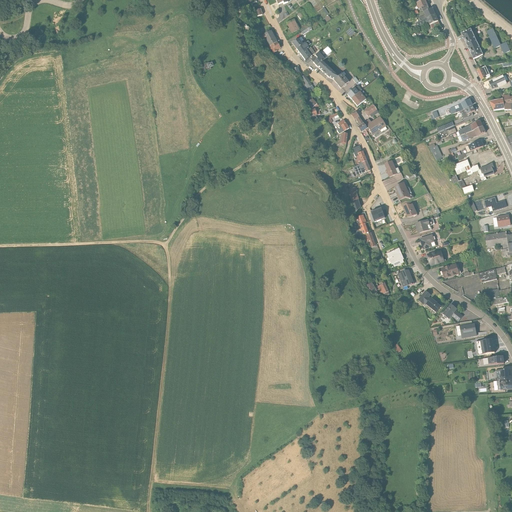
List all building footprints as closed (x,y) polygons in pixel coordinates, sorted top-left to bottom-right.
[(257,6),(255,0),(254,0),(246,2),(249,8),(257,6)] [(425,0),(418,0),(416,1),(419,9),(422,8),(428,5),(425,0)] [(434,13),(432,6),(429,8),(423,10),(424,13),(418,16),(420,19),(434,13)] [(262,16),(260,10),(254,12),(253,9),(248,10),(251,22),(256,21),(256,20),(259,19),(258,17),(262,16)] [(307,18),(299,9),(295,12),(297,15),(296,15),(301,22),(307,18)] [(440,25),(434,13),(420,19),(414,21),(416,25),(427,20),(432,29),(440,25)] [(294,20),(287,24),(291,34),(299,29),(297,24),(296,25),(294,20)] [(305,24),(299,28),(301,32),(308,27),(307,26),(305,24)] [(308,27),(301,32),(303,35),(312,29),(310,26),(308,27)] [(486,29),(493,47),(499,44),(500,43),(492,26),(486,29)] [(461,32),(473,58),(482,53),(470,28),(461,32)] [(276,43),(271,32),(265,35),(259,37),(263,47),(265,45),(264,42),(266,41),(269,48),(276,43)] [(301,38),(292,44),(296,50),(304,44),(301,38)] [(304,44),(296,50),(299,54),(306,50),(308,48),(307,47),(309,45),(308,43),(309,42),(308,41),(304,44)] [(499,44),(503,52),(509,49),(505,41),(500,43),(499,44)] [(276,43),(269,48),(268,48),(272,55),(277,52),(277,51),(280,49),(276,43)] [(306,50),(299,54),(305,61),(314,54),(310,48),(306,51),(306,50)] [(317,60),(313,63),(316,67),(323,61),(326,59),(324,57),(327,56),(323,52),(321,54),(320,52),(314,57),(317,60)] [(323,61),(316,67),(322,73),(328,66),(323,61)] [(476,69),(481,79),(490,74),(485,65),(476,69)] [(328,66),(322,73),(328,79),(333,72),(328,66)] [(297,69),(291,70),(292,76),(299,75),(300,78),(304,75),(303,74),(300,75),(300,74),(299,74),(297,69)] [(207,70),(201,72),(203,79),(210,76),(209,75),(212,74),(211,70),(208,71),(207,70)] [(333,72),(328,79),(330,79),(331,79),(333,81),(338,77),(333,72)] [(338,77),(333,81),(337,85),(345,78),(344,76),(345,75),(343,73),(338,77)] [(498,86),(506,82),(505,79),(507,78),(504,74),(503,75),(502,75),(489,81),(492,87),(497,84),(498,86)] [(304,77),(298,81),(305,91),(311,86),(304,77)] [(345,78),(337,85),(340,90),(343,87),(344,88),(346,86),(345,85),(349,83),(345,78)] [(351,100),(359,92),(361,91),(358,86),(347,95),(348,97),(350,99),(351,100)] [(359,92),(351,100),(357,107),(366,100),(359,92)] [(502,97),(489,100),(493,109),(504,107),(503,103),(511,101),(511,94),(509,95),(509,93),(502,94),(502,97)] [(463,108),(472,104),(469,98),(450,105),(449,103),(445,105),(446,108),(445,109),(446,112),(444,113),(445,116),(459,110),(463,108)] [(305,107),(306,114),(316,110),(318,108),(311,101),(305,107)] [(474,109),(472,104),(463,108),(459,110),(462,118),(472,114),(471,111),(474,109)] [(373,105),(364,112),(367,116),(376,110),(373,105)] [(318,110),(316,110),(306,114),(307,120),(320,116),(318,110)] [(355,113),(351,116),(354,121),(355,120),(360,127),(357,128),(361,133),(364,131),(366,130),(363,125),(355,113)] [(337,114),(327,118),(330,124),(332,123),(330,120),(334,118),(335,120),(338,118),(337,116),(338,116),(337,114)] [(368,121),(363,125),(366,130),(364,131),(366,134),(367,134),(366,132),(369,131),(372,136),(379,131),(382,134),(387,131),(385,128),(379,118),(370,124),(368,121)] [(479,119),(469,124),(472,129),(482,125),(479,119)] [(451,120),(436,127),(437,130),(453,124),(451,120)] [(339,130),(336,132),(339,136),(340,135),(348,130),(343,121),(337,125),(339,128),(338,129),(339,130)] [(472,129),(469,124),(458,129),(460,134),(472,129)] [(456,130),(453,125),(438,132),(440,137),(445,136),(443,133),(445,132),(446,134),(447,133),(448,134),(456,131),(456,130)] [(485,131),(482,125),(472,129),(460,134),(457,135),(459,140),(461,139),(462,140),(485,131)] [(345,145),(347,136),(340,135),(339,136),(338,136),(336,147),(342,148),(342,145),(345,145)] [(481,139),(464,145),(466,151),(483,145),(481,139)] [(429,147),(435,158),(441,154),(442,154),(442,153),(441,153),(436,144),(434,145),(429,147)] [(366,162),(362,153),(361,153),(358,148),(352,150),(356,161),(354,162),(356,166),(366,162)] [(476,151),(475,148),(457,155),(458,157),(466,154),(476,151)] [(456,171),(470,166),(466,156),(452,162),(456,171)] [(482,178),(486,177),(485,176),(484,174),(493,171),(491,166),(493,166),(491,161),(479,166),(479,167),(478,167),(479,168),(477,168),(481,178),(482,178)] [(366,162),(356,166),(355,167),(360,180),(368,176),(371,175),(366,162)] [(392,162),(385,165),(387,170),(388,173),(388,174),(390,178),(400,173),(398,169),(395,170),(392,162)] [(453,181),(456,179),(460,186),(464,184),(461,177),(468,174),(468,172),(472,171),(471,170),(477,168),(479,168),(478,167),(476,162),(472,164),(470,166),(456,171),(450,174),(453,181)] [(371,178),(371,175),(368,176),(368,178),(361,181),(363,184),(371,180),(371,178)] [(348,186),(349,191),(354,189),(360,187),(358,183),(360,183),(360,182),(348,186)] [(404,183),(394,187),(396,192),(398,195),(397,195),(399,200),(412,194),(408,186),(406,187),(404,183)] [(471,183),(461,186),(463,191),(473,188),(471,183)] [(355,190),(354,189),(349,191),(348,191),(351,201),(355,211),(359,207),(358,206),(360,205),(355,190)] [(492,209),(506,205),(504,198),(495,201),(494,195),(483,198),(485,205),(490,204),(492,209)] [(370,211),(381,208),(380,206),(379,203),(382,202),(378,197),(369,208),(370,211)] [(411,202),(402,206),(407,217),(416,212),(411,202)] [(381,208),(370,211),(374,222),(385,218),(382,210),(381,208)] [(364,223),(368,232),(371,231),(365,216),(364,216),(362,213),(364,213),(364,212),(361,213),(362,215),(363,219),(364,218),(366,222),(364,223)] [(510,223),(508,212),(495,214),(497,225),(510,223)] [(363,219),(362,215),(359,216),(356,219),(356,220),(351,222),(353,231),(355,230),(355,229),(356,229),(355,226),(359,224),(360,223),(360,224),(359,225),(360,228),(358,229),(360,235),(363,234),(366,233),(368,232),(364,223),(366,222),(364,218),(363,219)] [(427,218),(414,222),(417,232),(428,229),(426,224),(428,223),(427,218)] [(505,230),(484,233),(486,246),(501,243),(502,248),(501,248),(502,255),(504,255),(505,255),(509,254),(511,253),(511,240),(511,232),(509,232),(505,233),(505,230)] [(366,234),(366,233),(363,234),(364,237),(362,238),(364,244),(366,243),(367,245),(370,245),(370,247),(372,247),(373,250),(378,249),(376,245),(375,245),(371,232),(366,234)] [(432,233),(419,237),(422,248),(424,247),(435,244),(432,233)] [(387,254),(384,256),(385,258),(388,256),(390,260),(391,260),(392,263),(402,259),(401,255),(400,255),(397,250),(398,250),(397,249),(387,254)] [(443,261),(440,249),(426,253),(430,265),(443,261)] [(458,273),(455,262),(440,267),(443,278),(458,273)] [(477,272),(480,281),(495,277),(495,273),(506,270),(505,265),(477,272)] [(398,273),(397,274),(403,287),(413,282),(408,269),(398,273)] [(371,281),(366,285),(370,291),(371,293),(376,289),(371,281)] [(388,291),(384,282),(377,286),(382,296),(384,295),(385,298),(390,296),(387,291),(388,291)] [(498,294),(511,292),(510,286),(498,289),(498,287),(491,288),(486,288),(483,289),(486,297),(498,295),(498,294)] [(422,304),(423,303),(425,304),(430,297),(428,296),(430,294),(425,289),(417,299),(422,304)] [(430,297),(425,304),(435,312),(440,306),(437,303),(437,302),(430,297)] [(450,303),(442,313),(448,319),(451,315),(455,310),(456,308),(450,303)] [(462,315),(455,310),(451,315),(457,321),(462,315)] [(460,325),(459,325),(459,326),(460,334),(461,338),(476,335),(474,322),(471,323),(460,325)] [(396,344),(393,347),(398,353),(401,350),(396,344)] [(503,355),(487,356),(488,364),(504,363),(503,355)] [(496,377),(496,379),(500,380),(511,378),(510,374),(508,374),(508,368),(499,369),(500,374),(498,374),(498,377),(496,377)] [(496,379),(493,380),(494,389),(511,388),(511,386),(511,380),(511,378),(500,380),(496,379)]
